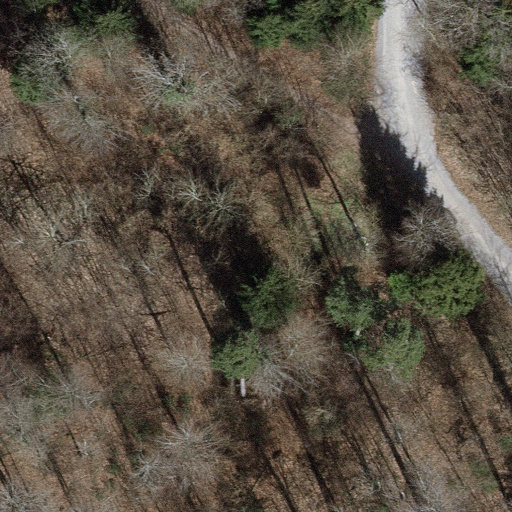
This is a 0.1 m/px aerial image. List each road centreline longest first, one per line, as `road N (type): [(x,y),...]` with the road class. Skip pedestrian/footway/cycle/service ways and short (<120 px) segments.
road 1 (track): [(407,165),(397,114),(398,0)]
road 2 (track): [(511,270),(407,165)]
